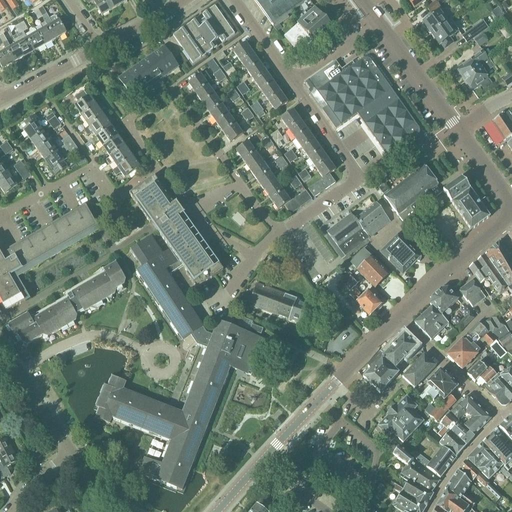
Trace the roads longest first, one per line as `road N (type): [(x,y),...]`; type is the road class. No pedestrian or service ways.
road 1 (residential): [(241,185),(171,86),(124,120),(186,211)]
road 2 (tertiary): [(216,511),(397,318)]
road 3 (residential): [(279,235),(359,178),(292,83)]
road 4 (residential): [(500,419),(397,318)]
road 5 (tertiary): [(397,318),(498,228)]
road 6 (tertiary): [(457,130),(378,23)]
road 7 (residential): [(71,453),(0,345)]
